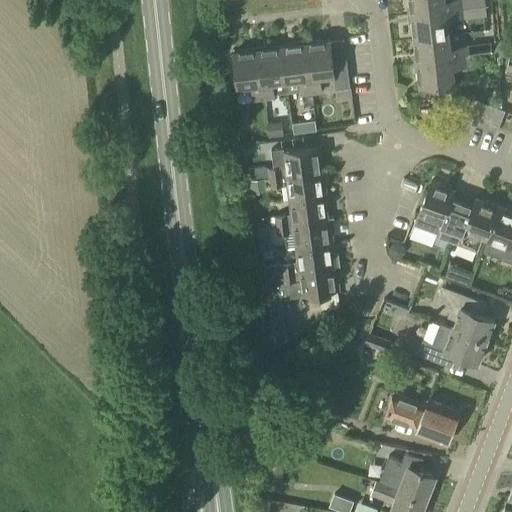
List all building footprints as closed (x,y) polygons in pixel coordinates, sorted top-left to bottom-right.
[(409,0),(411,14),(485,6),(484,0),(449,0),(444,1),(444,0),(409,0)] [(414,38),(448,34),(447,20),(462,18),(463,19),(486,17),(485,6),(411,14),(414,38)] [(417,62),(467,56),(495,53),(494,42),(466,45),(466,46),(450,48),(448,34),(414,38),(417,62)] [(305,43),(311,93),(321,92),(319,76),(333,75),(335,89),(349,87),(346,59),(332,61),(330,40),(305,43)] [(301,95),(311,93),(305,43),(281,46),(286,81),(299,79),(301,95)] [(272,82),(286,81),(281,46),(257,49),(264,99),(274,98),(272,82)] [(254,101),(264,99),(257,49),(233,52),(237,87),(252,85),(254,101)] [(467,56),(417,62),(420,87),(454,83),(452,68),(468,66),(467,56)] [(462,119),(470,98),(458,93),(450,115),(462,119)] [(496,134),(505,111),(471,98),(462,120),(496,134)] [(321,171),(321,170),(318,147),(283,151),(285,166),(269,168),(266,166),(245,169),(248,192),(253,191),(251,180),(264,179),(264,180),(270,180),(270,178),(321,171)] [(289,199),(324,195),(323,184),(328,181),(326,169),(321,170),(321,171),(270,178),(270,180),(271,187),(287,185),(289,199)] [(264,179),(251,180),(253,191),(253,193),(266,192),(264,180),(264,179)] [(453,190),(431,182),(414,224),(437,233),(436,235),(437,235),(433,243),(440,245),(437,253),(444,256),(450,240),(448,239),(457,215),(446,210),(453,190)] [(327,218),(324,195),(289,199),(291,213),(275,216),(276,225),(327,218)] [(486,240),(498,207),(476,198),(468,219),(457,215),(448,239),(450,240),(459,243),(463,232),(486,240)] [(511,212),(498,207),(486,240),(508,249),(504,260),(511,263),(511,212)] [(286,248),(295,247),(331,242),(329,232),(334,230),(333,217),(327,218),(276,225),(278,235),(284,234),(286,248)] [(265,275),(339,265),(338,254),(332,253),(331,242),(295,247),(297,261),(263,266),(265,275)] [(288,282),(290,297),(309,294),(309,300),(330,297),(329,291),(337,290),(336,280),(341,277),(339,265),(265,275),(266,285),(288,282)] [(452,328),(486,342),(494,320),(472,312),(476,300),(443,287),(438,300),(453,305),(448,316),(455,319),(452,328)] [(452,328),(441,324),(433,344),(422,340),(418,353),(451,366),(456,354),(477,363),(486,342),(452,328)] [(386,352),(391,340),(368,332),(364,344),(386,352)] [(311,421),(330,378),(298,365),(274,424),(307,430),(311,421)] [(392,392),(382,415),(394,419),(385,445),(410,449),(416,432),(446,443),(459,411),(428,399),(426,405),(392,392)] [(269,448),(277,450),(302,454),(305,437),(272,431),(269,448)] [(266,460),(262,482),(281,485),(285,464),(282,463),(283,458),(275,456),(274,462),(267,460),(266,460)] [(399,489),(425,499),(425,498),(428,499),(432,488),(430,487),(434,475),(385,456),(380,469),(403,478),(399,489)] [(420,511),(425,499),(399,489),(376,480),(371,493),(385,499),(387,494),(396,497),(390,511),(420,511)] [(348,511),(353,501),(333,493),(328,506),(343,511),(348,511)] [(511,511),(511,502),(507,500),(502,511),(511,511)] [(361,503),(360,511),(376,511),(377,504),(361,503)]
